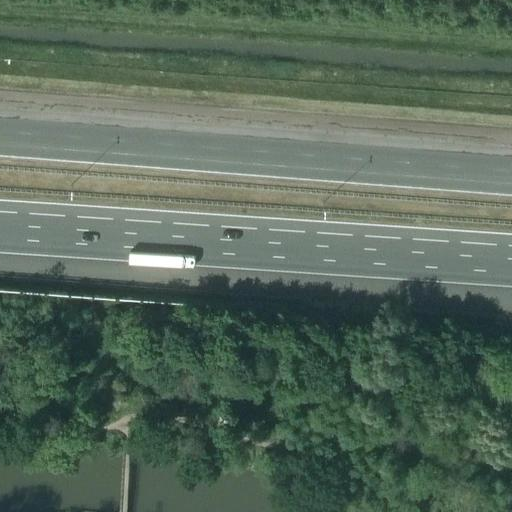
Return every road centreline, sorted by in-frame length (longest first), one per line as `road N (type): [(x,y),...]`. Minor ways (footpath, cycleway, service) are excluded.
road 1 (motorway): [(511,171),(0,133)]
road 2 (motorway): [(0,226),(511,260)]
road 3 (track): [(511,42),(0,9)]
